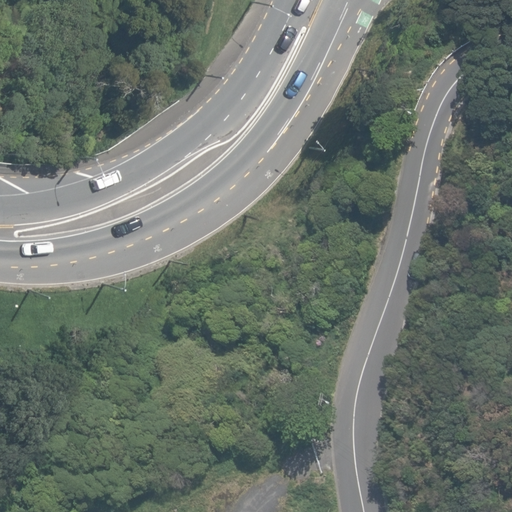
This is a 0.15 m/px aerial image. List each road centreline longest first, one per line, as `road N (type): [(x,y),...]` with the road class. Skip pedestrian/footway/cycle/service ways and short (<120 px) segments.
road 1 (unclassified): [(511,44),(470,60),(442,97),(399,294),(368,387),(357,449),(366,511)]
road 2 (secondary): [(320,0),(286,78),(222,156),(122,211),(57,233),(0,233)]
